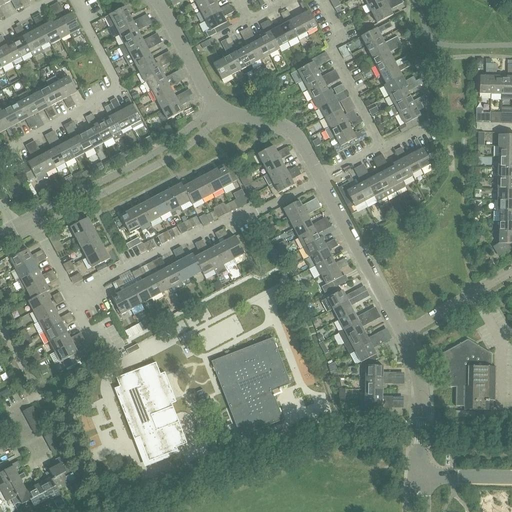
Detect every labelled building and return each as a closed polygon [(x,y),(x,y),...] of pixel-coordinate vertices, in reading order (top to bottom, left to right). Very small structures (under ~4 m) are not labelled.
[(16,11),(19,9),(16,2),(14,0),(2,0),(5,5),(11,1),(16,11)] [(110,28),(114,26),(130,18),(125,8),(127,6),(129,6),(132,0),(124,0),(114,5),(117,11),(105,18),(110,28)] [(200,12),(216,4),(214,0),(199,0),(195,3),(200,12)] [(387,0),(385,1),(384,0),(375,0),(367,4),(372,14),(398,0),(387,0)] [(400,0),(398,0),(372,14),(377,24),(393,16),(390,11),(403,4),(400,0)] [(298,17),(307,33),(317,28),(303,2),(299,4),(304,14),(298,17)] [(216,4),(200,12),(205,22),(231,8),(229,5),(219,10),(216,4)] [(233,12),(231,8),(205,22),(208,27),(207,30),(205,31),(208,38),(216,33),(214,30),(227,23),(223,17),(233,12)] [(284,13),(297,38),(307,33),(298,17),(292,20),(287,11),(284,13)] [(62,19),(70,35),(80,30),(72,14),(66,17),(62,19)] [(133,22),(130,18),(114,26),(119,36),(141,24),(138,20),(133,22)] [(57,22),(53,24),(52,24),(61,40),(70,35),(62,19),(57,22)] [(50,46),(61,40),(52,24),(53,24),(52,22),(45,26),(41,27),(50,43),(49,43),(50,46)] [(279,27),(288,43),(297,38),(289,22),(285,24),(279,27)] [(389,22),(361,37),(366,48),(382,39),(379,34),(392,27),(389,22)] [(119,36),(124,45),(140,37),(138,32),(143,29),(141,24),(119,36)] [(42,53),(40,48),(32,32),(27,35),(25,32),(24,33),(21,26),(17,28),(31,53),(33,58),(42,53)] [(38,29),(32,32),(40,48),(49,43),(50,43),(41,27),(38,29)] [(278,48),(279,48),(288,43),(279,27),(273,31),(270,32),(278,48)] [(13,42),(21,58),(31,53),(17,28),(14,29),(19,39),(13,42)] [(260,38),(261,40),(270,55),(280,50),(279,48),(278,48),(270,32),(266,34),(260,38)] [(3,47),(12,63),(21,58),(13,42),(7,46),(2,36),(0,36),(0,41),(2,44),(3,47)] [(140,37),(124,45),(119,48),(124,58),(129,55),(151,43),(148,39),(143,42),(140,37)] [(382,39),(366,48),(371,57),(400,42),(397,37),(384,44),(382,39)] [(260,61),(270,55),(261,40),(256,42),(252,45),(260,61)] [(400,42),(371,57),(376,67),(392,58),(389,53),(402,47),(400,42)] [(129,55),(134,64),(150,56),(148,51),(153,48),(151,43),(129,55)] [(247,47),(242,50),(250,66),(260,61),(252,45),(247,47)] [(241,71),(250,66),(242,50),(238,52),(234,46),(230,49),(241,71)] [(339,48),(339,49),(344,58),(349,56),(344,46),(339,48)] [(0,49),(0,64),(2,68),(12,63),(3,47),(0,49)] [(228,57),(223,60),(231,76),(241,71),(230,49),(225,51),(228,57)] [(313,63),(312,64),(304,68),(297,71),(291,75),(296,85),(302,81),(302,82),(318,73),(316,68),(330,61),(326,53),(312,60),(313,63)] [(134,64),(139,74),(155,66),(155,65),(157,64),(158,64),(163,61),(161,56),(153,61),(150,56),(134,64)] [(392,58),(376,67),(381,76),(410,61),(407,56),(394,63),(392,58)] [(231,76),(223,60),(213,65),(221,81),(231,76)] [(166,66),(163,61),(158,64),(157,64),(155,65),(155,66),(139,74),(145,84),(147,83),(147,82),(163,74),(160,69),(166,66)] [(410,61),(381,76),(386,85),(386,86),(402,77),(399,73),(412,66),(410,61)] [(490,95),(491,65),(485,65),(485,77),(479,77),(479,95),(490,95)] [(491,65),(490,95),(501,95),(501,77),(496,77),(496,65),(491,65)] [(501,77),(501,95),(511,95),(511,86),(511,65),(507,65),(507,77),(501,77)] [(321,78),(318,73),(302,82),(307,91),(323,83),(321,78)] [(147,83),(152,92),(173,80),(171,76),(165,79),(163,74),(147,82),(147,83)] [(67,98),(70,96),(77,93),(68,77),(58,83),(67,98)] [(386,86),(386,85),(384,86),(389,96),(405,88),(405,89),(407,87),(413,84),(415,83),(413,78),(404,82),(402,77),(386,86)] [(176,85),(173,80),(152,92),(157,101),(173,93),(170,88),(176,85)] [(389,96),(394,106),(410,97),(407,93),(422,85),(420,80),(415,83),(413,84),(407,87),(405,89),(405,88),(389,96)] [(49,87),(49,88),(57,103),(63,100),(67,98),(58,83),(49,87)] [(307,91),(312,100),(331,91),(330,91),(328,92),(326,87),(323,83),(307,91)] [(51,106),(57,103),(49,88),(39,92),(48,108),(51,106)] [(137,91),(131,95),(134,100),(140,97),(137,91)] [(334,97),(331,91),(312,100),(318,110),(320,109),(319,109),(335,100),(338,99),(345,96),(343,92),(334,97)] [(48,108),(39,92),(30,97),(38,113),(44,110),(48,108)] [(157,101),(162,111),(183,99),(181,95),(175,98),(173,93),(157,101)] [(399,115),(420,104),(427,101),(424,96),(418,99),(412,102),(410,97),(394,106),(390,108),(395,117),(399,115)] [(38,113),(30,97),(20,102),(29,118),(32,116),(38,113)] [(186,104),(183,99),(162,111),(167,121),(183,112),(180,107),(186,104)] [(320,109),(324,118),(340,110),(337,104),(335,100),(319,109),(320,109)] [(20,102),(10,107),(19,123),(25,120),(29,118),(20,102)] [(398,128),(401,134),(419,124),(417,119),(420,117),(418,112),(423,109),(420,104),(399,115),(404,125),(398,128)] [(108,106),(121,131),(131,126),(122,111),(116,114),(111,105),(108,106)] [(128,108),(122,111),(131,126),(141,121),(132,105),(132,106),(128,108)] [(108,118),(103,121),(112,137),(112,136),(118,133),(121,131),(108,106),(104,108),(108,115),(107,115),(108,118)] [(13,126),(19,123),(10,107),(1,112),(9,128),(13,126)] [(376,107),(369,110),(371,116),(379,112),(376,107)] [(0,110),(0,133),(6,130),(11,139),(14,137),(11,131),(9,128),(1,112),(0,110)] [(344,116),(340,110),(324,118),(329,128),(345,120),(344,116)] [(112,136),(112,137),(103,121),(97,124),(92,114),(89,116),(94,125),(94,126),(93,126),(94,128),(95,128),(103,144),(113,139),(112,136)] [(357,118),(355,115),(347,118),(345,120),(329,128),(334,137),(350,129),(347,123),(357,118)] [(90,127),(94,125),(89,116),(85,118),(90,127)] [(74,123),(69,126),(73,132),(78,130),(74,123)] [(91,130),(85,133),(94,149),(103,144),(95,128),(94,128),(91,130)] [(350,129),(334,137),(338,144),(334,147),(338,153),(355,144),(363,140),(366,138),(367,137),(363,130),(356,134),(358,137),(355,138),(354,135),(350,129)] [(84,154),(94,149),(85,133),(80,135),(78,130),(73,132),(84,154)] [(71,140),(66,143),(74,159),(84,154),(73,132),(68,135),(71,140)] [(511,135),(498,135),(498,146),(511,146),(511,135)] [(143,147),(148,144),(145,138),(140,141),(143,147)] [(427,146),(422,149),(417,139),(413,141),(418,151),(412,154),(420,170),(430,165),(426,156),(431,153),(427,146)] [(65,164),(74,159),(66,143),(61,145),(57,148),(65,164)] [(258,155),(263,165),(279,156),(277,153),(273,146),(258,155)] [(511,146),(498,146),(498,157),(511,157),(511,146)] [(52,150),(47,153),(55,169),(65,164),(57,148),(52,150)] [(411,174),(420,170),(412,154),(406,157),(401,148),(398,149),(411,175),(411,174)] [(413,177),(411,174),(411,175),(398,149),(394,151),(399,161),(392,164),(394,166),(403,182),(413,177)] [(279,156),(263,165),(268,174),(284,166),(281,160),(290,155),(288,151),(282,155),(279,156)] [(36,179),(46,174),(37,158),(36,156),(34,152),(30,155),(33,161),(28,163),(28,164),(21,168),(28,181),(35,177),(36,179)] [(46,174),(55,169),(47,153),(42,155),(37,158),(46,174)] [(405,187),(403,182),(394,166),(389,169),(382,154),(377,157),(396,192),(405,187)] [(380,174),(375,176),(386,198),(396,192),(377,157),(372,159),(380,174)] [(511,157),(498,157),(497,168),(511,167),(511,157)] [(229,163),(223,166),(214,171),(223,189),(238,181),(229,163)] [(273,184),(298,170),(296,167),(287,172),(284,166),(268,174),(264,176),(269,186),(273,184)] [(511,167),(497,168),(497,179),(511,178),(511,167)] [(300,174),(298,170),(273,184),(269,186),(274,196),(278,194),(294,185),(291,179),(300,174)] [(72,176),(75,181),(76,183),(81,180),(84,178),(80,171),(72,176)] [(214,171),(204,176),(213,194),(223,189),(214,171)] [(377,202),(386,198),(375,176),(370,179),(367,173),(363,175),(374,197),(377,202)] [(364,202),(374,197),(363,175),(358,178),(361,184),(356,186),(364,202)] [(204,176),(193,182),(203,199),(213,194),(204,176)] [(511,178),(497,179),(497,189),(511,189),(511,178)] [(192,205),(203,199),(193,182),(183,187),(190,202),(192,205)] [(348,183),(338,189),(346,205),(351,215),(357,212),(354,207),(364,202),(356,186),(351,189),(348,183)] [(181,184),(171,189),(180,207),(190,202),(183,187),(181,184)] [(253,193),(249,184),(244,187),(249,195),(253,193)] [(170,212),(180,207),(171,189),(161,194),(170,212)] [(511,189),(497,189),(497,200),(511,200),(511,189)] [(161,194),(151,200),(160,217),(170,212),(161,194)] [(160,217),(151,200),(141,205),(150,223),(160,217)] [(511,200),(497,200),(497,212),(499,212),(499,211),(511,211),(511,200)] [(283,209),(287,217),(283,220),(284,221),(288,219),(304,211),(301,206),(299,201),(283,209)] [(141,205),(130,211),(140,228),(150,223),(141,205)] [(400,205),(392,209),(396,216),(404,213),(400,205)] [(129,233),(140,228),(130,211),(120,216),(129,233)] [(304,211),(288,219),(293,229),(309,221),(306,216),(304,211)] [(511,211),(499,211),(499,212),(499,222),(511,222),(511,211)] [(70,227),(76,238),(93,228),(88,218),(70,227)] [(309,221),(293,229),(298,238),(314,230),(312,225),(309,221)] [(511,222),(499,222),(499,233),(511,232),(511,222)] [(98,239),(93,228),(76,238),(81,248),(98,239)] [(298,238),(303,248),(319,240),(319,239),(317,235),(314,230),(298,238)] [(511,232),(499,233),(498,244),(494,246),(499,256),(511,249),(511,232)] [(241,234),(235,237),(225,242),(234,260),(244,254),(244,253),(250,250),(241,234)] [(319,240),(303,248),(309,258),(311,257),(311,256),(336,243),(334,239),(325,244),(321,238),(319,239),(319,240)] [(86,258),(104,249),(98,239),(81,248),(86,258)] [(214,247),(224,265),(234,260),(225,242),(214,247)] [(311,256),(311,257),(316,266),(332,258),(328,251),(338,246),(336,243),(311,256)] [(181,247),(177,249),(180,256),(185,254),(181,247)] [(204,253),(213,270),(224,265),(214,247),(204,253)] [(109,259),(104,249),(86,258),(92,268),(109,259)] [(176,259),(180,256),(177,249),(172,251),(176,259)] [(15,270),(33,260),(28,250),(10,259),(15,270)] [(213,270),(204,253),(194,258),(201,272),(203,276),(213,270)] [(183,260),(192,277),(201,272),(194,258),(193,254),(183,260)] [(161,258),(157,260),(160,267),(165,265),(161,258)] [(335,264),(332,258),(316,266),(321,276),(337,267),(335,264)] [(38,270),(33,260),(15,270),(21,280),(38,270)] [(156,269),(160,267),(157,260),(152,262),(156,269)] [(192,277),(183,260),(173,265),(182,283),(192,277)] [(182,283),(173,265),(162,270),(172,288),(174,293),(184,287),(182,283)] [(337,267),(321,276),(326,285),(322,288),(325,293),(336,287),(333,282),(342,277),(338,271),(337,267)] [(141,268),(136,270),(140,278),(145,275),(141,268)] [(26,290),(44,281),(38,270),(21,280),(17,282),(22,292),(26,290)] [(136,280),(140,278),(136,270),(132,273),(136,280)] [(172,288),(162,270),(152,276),(162,293),(172,288)] [(162,293),(152,276),(142,281),(151,299),(162,293)] [(44,281),(26,290),(31,300),(46,293),(49,291),(44,281)] [(141,304),(151,299),(142,281),(132,286),(141,304)] [(219,281),(212,284),(216,291),(223,288),(219,281)] [(141,304),(132,286),(122,292),(131,309),(141,304)] [(327,312),(333,309),(357,296),(354,291),(347,295),(347,296),(346,297),(342,291),(332,296),(331,292),(325,295),(327,298),(321,301),(327,312)] [(131,309),(122,292),(111,297),(121,315),(131,309)] [(33,312),(51,303),(46,293),(31,300),(28,302),(33,312)] [(357,296),(333,309),(338,320),(353,312),(350,306),(352,305),(352,306),(360,302),(357,296)] [(187,306),(192,304),(190,298),(184,301),(187,306)] [(39,322),(56,313),(51,303),(33,312),(39,322)] [(306,314),(312,310),(309,303),(302,307),(306,314)] [(353,312),(338,320),(344,331),(368,318),(365,313),(358,316),(359,317),(357,318),(353,312)] [(44,333),(62,323),(56,313),(39,322),(44,333)] [(368,318),(344,331),(338,334),(344,344),(365,333),(361,327),(363,326),(363,327),(371,323),(368,318)] [(49,343),(67,334),(62,323),(44,333),(49,343)] [(365,333),(344,344),(349,355),(380,339),(377,334),(369,338),(370,338),(368,339),(365,333)] [(67,334),(49,343),(55,353),(72,344),(67,334)] [(276,348),(277,348),(276,344),(275,344),(273,338),(211,362),(214,368),(213,368),(214,372),(215,372),(240,437),(283,420),(280,413),(281,412),(280,408),(279,409),(272,391),(290,384),(276,348)] [(382,344),(380,339),(349,355),(352,360),(358,357),(361,363),(369,358),(376,355),(373,348),(374,347),(375,348),(382,344)] [(491,354),(476,345),(467,340),(440,355),(449,373),(443,376),(450,388),(456,388),(455,407),(464,407),(464,410),(493,411),(493,401),(495,401),(496,367),(491,367),(491,354)] [(323,341),(320,343),(319,343),(322,350),(325,354),(328,352),(323,341)] [(77,353),(72,344),(55,353),(60,363),(61,362),(65,369),(80,362),(76,354),(77,353)] [(128,355),(139,349),(137,344),(126,350),(128,355)] [(172,404),(176,402),(165,373),(160,374),(156,363),(116,378),(122,393),(117,395),(134,440),(139,438),(148,462),(178,450),(176,447),(187,443),(172,404)] [(365,366),(365,378),(393,379),(393,373),(385,373),(385,374),(383,374),(383,366),(365,366)] [(393,379),(365,378),(365,390),(382,391),(382,383),(385,383),(385,384),(393,384),(393,379)] [(0,398),(1,400),(11,395),(8,389),(0,393),(0,398)] [(203,390),(196,392),(200,402),(206,399),(203,390)] [(382,391),(365,390),(365,402),(392,403),(393,397),(384,397),(384,398),(382,398),(382,391)] [(392,408),(392,403),(365,402),(365,414),(382,415),(382,407),(384,407),(384,408),(392,408)] [(49,471),(50,472),(54,479),(52,480),(57,490),(58,490),(69,484),(68,483),(75,479),(66,464),(64,465),(60,458),(56,460),(58,464),(59,465),(49,471)] [(0,473),(0,488),(1,491),(12,485),(11,483),(19,478),(18,477),(14,469),(16,468),(20,466),(18,462),(10,466),(11,467),(0,473)] [(61,497),(58,490),(57,490),(52,480),(54,479),(50,472),(45,474),(48,478),(49,480),(41,484),(40,485),(44,493),(42,494),(47,505),(61,497)] [(18,497),(22,505),(26,492),(20,480),(22,480),(26,478),(24,473),(18,477),(19,478),(11,483),(12,485),(1,491),(7,502),(18,497)] [(37,486),(26,492),(22,505),(30,500),(36,511),(47,505),(42,494),(44,493),(40,485),(41,484),(38,478),(34,480),(36,484),(37,484),(37,486)] [(143,484),(146,490),(153,486),(150,480),(143,484)]
